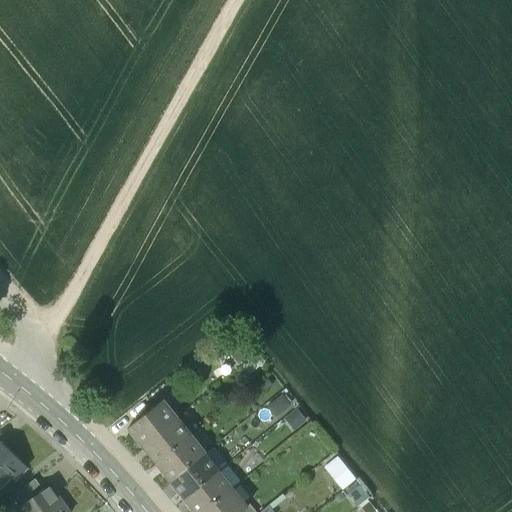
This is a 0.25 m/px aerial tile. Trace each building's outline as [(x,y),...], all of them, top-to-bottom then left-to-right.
[(280,416),(295,400),(283,388),(267,403),(280,416)] [(176,418),(162,400),(128,427),(143,445),(176,418)] [(176,418),(143,445),(157,462),(191,435),(176,418)] [(191,435),(157,462),(171,480),(204,454),(205,454),(205,453),(191,435)] [(25,467),(1,443),(0,443),(0,484),(14,471),(18,474),(25,467)] [(204,454),(171,480),(170,480),(185,498),(218,471),(205,454),(204,454)] [(218,471),(185,498),(195,511),(203,511),(233,489),(218,471)] [(34,479),(15,494),(23,504),(42,490),(34,479)] [(56,499),(48,488),(50,487),(49,485),(42,490),(23,504),(17,508),(20,511),(67,511),(58,498),(56,499)] [(233,489),(203,511),(241,511),(248,507),(246,506),(233,489)] [(246,506),(248,507),(241,511),(256,511),(249,503),(246,506)]
